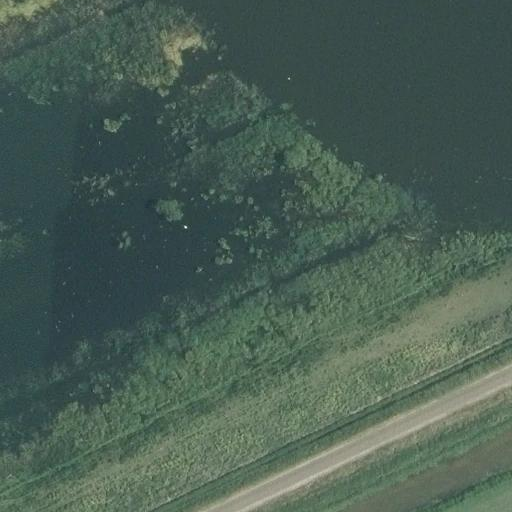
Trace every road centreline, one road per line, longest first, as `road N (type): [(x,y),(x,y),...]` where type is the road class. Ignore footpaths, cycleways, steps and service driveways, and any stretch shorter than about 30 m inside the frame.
road 1 (track): [(42,511),(511,289)]
road 2 (unclassified): [(224,511),(511,374)]
